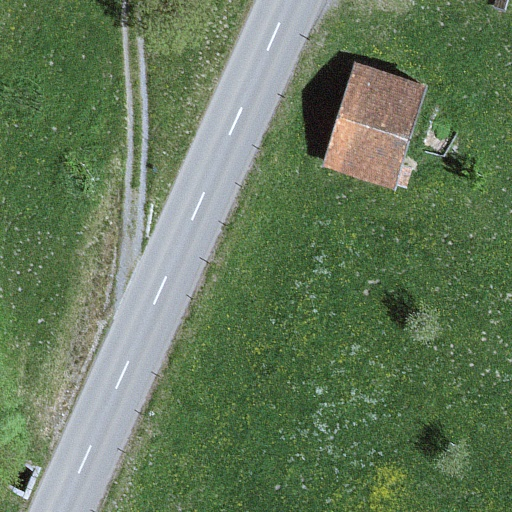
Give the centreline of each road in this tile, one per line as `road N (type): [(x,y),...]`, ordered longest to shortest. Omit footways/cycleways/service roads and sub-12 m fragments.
road 1 (tertiary): [(286,0),(61,511)]
road 2 (track): [(131,0),(131,269),(141,321)]
